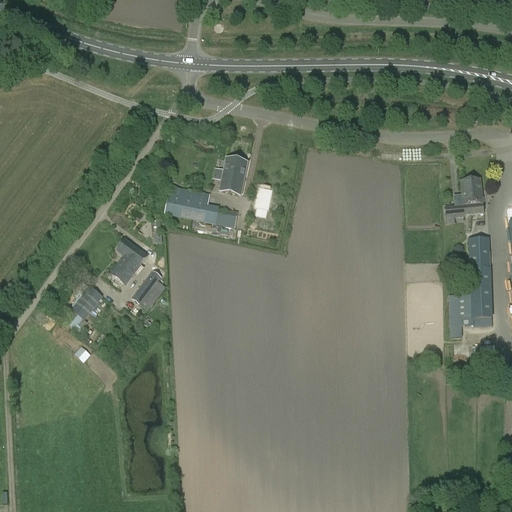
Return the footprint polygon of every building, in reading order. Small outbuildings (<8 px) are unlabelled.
[(219,193),(240,197),(247,164),(226,159),(219,193)] [(480,181),(470,182),(472,205),(471,216),(483,215),(480,181)] [(472,205),(470,182),(460,182),(462,207),(444,209),(445,219),(454,218),(454,219),(464,218),(464,217),(471,216),(472,205)] [(266,209),(270,187),(256,185),(252,206),(266,209)] [(169,188),(164,216),(234,230),(237,215),(219,211),(219,209),(208,207),(210,196),(169,188)] [(160,237),(160,221),(151,222),(152,237),(160,237)] [(492,328),(491,321),(493,321),(491,270),(490,270),(489,240),(468,241),(470,295),(457,296),(457,297),(449,297),(450,340),(461,339),(461,329),(492,328)] [(124,241),(116,253),(123,258),(121,262),(118,265),(126,271),(131,265),(138,270),(147,258),(124,241)] [(110,276),(112,278),(125,288),(136,273),(138,270),(131,265),(126,271),(118,265),(110,276)] [(146,281),(130,301),(147,313),(166,289),(162,286),(158,283),(161,280),(152,273),(146,281)] [(89,288),(70,312),(97,332),(115,308),(89,288)] [(494,364),(493,348),(479,349),(480,365),(494,364)] [(83,365),(90,358),(81,349),(74,357),(83,365)]
